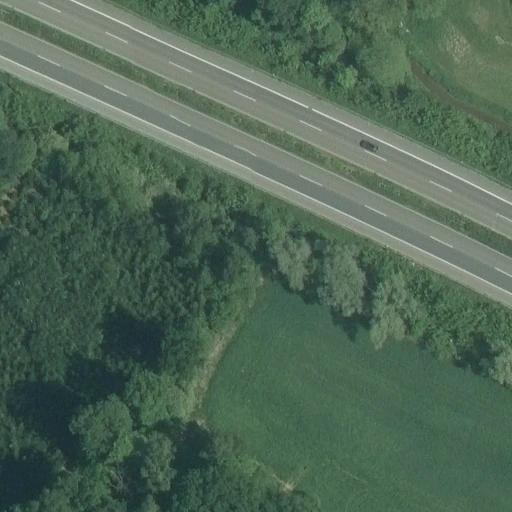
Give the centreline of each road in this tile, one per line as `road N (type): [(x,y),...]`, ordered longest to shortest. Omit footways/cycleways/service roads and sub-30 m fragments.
road 1 (motorway): [(0,51),(511,286)]
road 2 (motorway): [(511,222),(14,0)]
